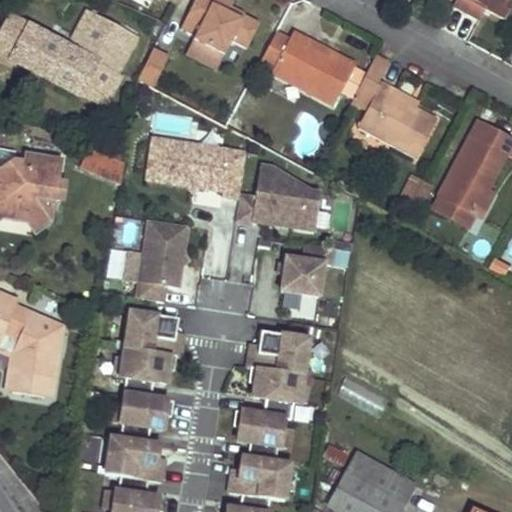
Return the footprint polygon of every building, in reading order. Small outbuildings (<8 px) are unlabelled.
[(196,0),(181,28),(194,35),(192,40),(223,56),(231,41),(246,49),(258,26),(242,17),(240,21),(227,13),(230,7),(233,1),(230,0),(196,0)] [(504,0),(455,0),(454,4),(480,18),(485,8),(505,19),(511,4),(505,1),(504,0)] [(242,17),(244,15),(230,7),(227,13),(240,21),(242,17)] [(93,27),(98,18),(86,12),(82,21),(93,27)] [(0,55),(8,60),(25,26),(7,17),(0,30),(0,55)] [(134,38),(98,18),(93,27),(82,21),(71,41),(80,46),(76,54),(25,26),(8,60),(79,97),(96,64),(115,74),(134,38)] [(307,41),(292,33),(289,40),(275,33),(259,63),(272,71),(270,75),(330,107),(352,66),(328,53),(326,58),(304,47),(307,41)] [(328,53),(307,41),(304,47),(326,58),(328,53)] [(136,80),(144,84),(151,88),(167,56),(152,48),(136,80)] [(376,56),(361,83),(371,88),(385,61),(376,56)] [(115,74),(96,64),(79,97),(101,108),(118,76),(115,74)] [(395,92),(380,84),(356,129),(412,159),(433,120),(413,109),(392,97),(395,92)] [(413,109),(416,104),(395,92),(392,97),(413,109)] [(511,157),(511,139),(477,121),(437,196),(473,216),(487,189),(505,157),(511,160),(511,157)] [(151,140),(145,181),(186,188),(193,182),(198,190),(221,193),(220,198),(237,200),(238,194),(244,154),(151,140)] [(122,164),(88,149),(80,168),(119,185),(122,164)] [(0,219),(9,213),(24,216),(25,218),(47,222),(50,206),(56,201),(58,185),(55,181),(58,161),(22,155),(21,162),(13,161),(0,170),(0,219)] [(271,169),(259,167),(254,197),(238,194),(237,200),(234,224),(251,226),(251,223),(281,227),(282,223),(289,225),(289,229),(313,232),(319,195),(310,194),(271,169)] [(400,198),(409,203),(421,181),(412,176),(400,198)] [(421,181),(409,203),(420,209),(432,187),(421,181)] [(191,195),(198,190),(193,182),(186,188),(191,195)] [(487,189),(473,216),(479,219),(493,193),(487,189)] [(473,216),(437,196),(430,210),(466,229),(473,216)] [(47,222),(25,218),(32,234),(47,222)] [(164,288),(177,290),(180,268),(175,261),(182,255),(186,228),(147,222),(135,300),(162,304),(164,288)] [(302,262),(284,259),(279,293),(317,299),(322,266),(329,267),(332,250),(305,246),(302,262)] [(188,263),(182,255),(175,261),(180,268),(188,263)] [(204,309),(249,311),(250,282),(206,280),(204,309)] [(16,302),(0,295),(0,335),(1,333),(19,340),(16,359),(10,394),(43,398),(46,378),(54,379),(57,356),(50,355),(54,330),(11,312),(14,307),(16,302)] [(61,328),(14,307),(11,312),(54,330),(50,355),(57,356),(61,328)] [(128,314),(123,344),(115,343),(114,350),(125,352),(126,350),(175,358),(175,359),(178,359),(180,344),(173,342),(176,321),(128,314)] [(307,341),(259,334),(256,355),(248,354),(246,369),(249,370),(249,369),(299,377),(298,378),(310,379),(311,373),(302,371),(307,341)] [(151,383),(164,386),(166,372),(172,373),(175,359),(175,358),(126,350),(125,352),(124,358),(121,377),(123,378),(120,396),(122,397),(122,396),(149,400),(151,383)] [(124,358),(115,356),(112,376),(121,377),(124,358)] [(10,394),(16,359),(9,358),(4,393),(10,394)] [(253,385),(251,398),(264,400),(261,417),(283,420),(283,421),(290,422),(292,403),(294,403),(297,384),(298,378),(299,377),(249,369),(249,370),(247,384),(253,385)] [(51,399),(54,379),(46,378),(43,398),(51,399)] [(306,385),(297,384),(294,403),(303,405),(306,385)] [(148,430),(161,432),(163,418),(169,419),(172,403),(149,400),(122,396),(122,397),(118,425),(121,425),(118,441),(146,446),(146,445),(148,430)] [(121,405),(112,404),(109,423),(118,425),(121,405)] [(234,412),(231,428),(237,429),(235,443),(248,445),(246,460),(246,461),(274,465),(274,464),(276,449),(278,449),(283,421),(283,420),(261,417),(234,412)] [(290,431),(281,430),(278,449),(287,451),(290,431)] [(161,469),(154,468),(157,447),(146,445),(146,446),(118,441),(109,440),(104,469),(96,467),(95,475),(118,478),(146,482),(146,483),(159,484),(161,469)] [(347,458),(328,447),(324,458),(341,467),(347,458)] [(356,457),(327,509),(332,511),(398,511),(412,487),(356,457)] [(237,480),(230,479),(227,495),(240,497),(240,496),(268,500),(268,501),(291,504),(292,497),(283,496),(288,467),(274,464),(274,465),(246,461),(246,460),(240,459),(237,480)] [(146,483),(118,478),(116,493),(113,493),(110,511),(154,511),(156,500),(144,498),(146,483)] [(110,511),(113,493),(104,491),(101,511),(108,511),(110,511)] [(237,511),(225,510),(224,511),(265,511),(268,501),(268,500),(240,496),(240,497),(237,511)]
